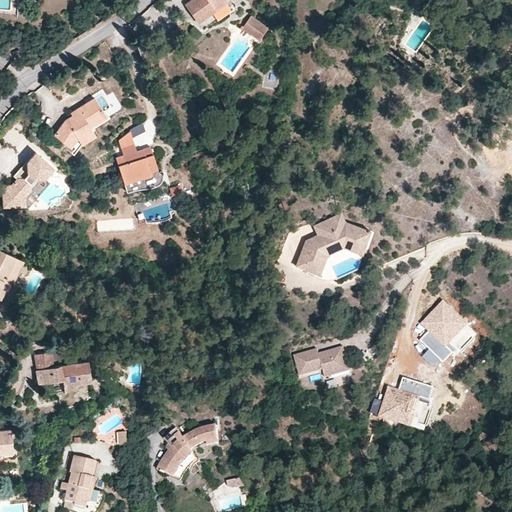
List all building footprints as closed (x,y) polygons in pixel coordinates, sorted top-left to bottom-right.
[(191,0),(186,4),(198,22),(227,2),(225,0),(191,0)] [(250,15),(247,21),(255,27),(250,35),(258,40),(267,27),(250,15)] [(255,27),(247,21),(241,29),(250,35),(255,27)] [(148,33),(134,38),(139,52),(153,47),(148,33)] [(153,47),(139,52),(142,60),(156,55),(153,47)] [(103,112),(94,98),(70,113),(71,115),(66,119),(54,134),(70,147),(77,140),(92,130),(90,128),(106,117),(103,112)] [(77,140),(70,147),(68,151),(73,154),(80,146),(95,136),(92,130),(77,140)] [(119,142),(132,138),(129,131),(118,140),(119,142)] [(136,150),(132,138),(119,142),(124,155),(136,150)] [(159,171),(150,145),(136,150),(124,155),(116,157),(128,193),(163,181),(161,176),(162,176),(162,175),(163,174),(163,173),(162,172),(161,171),(160,171),(159,171)] [(1,184),(3,206),(24,205),(23,195),(29,189),(29,182),(33,177),(39,177),(43,177),(52,167),(37,154),(27,165),(27,172),(23,177),(17,177),(11,184),(1,184)] [(39,183),(39,180),(39,177),(33,177),(29,182),(29,189),(32,189),(34,188),(37,186),(39,183)] [(182,186),(170,189),(172,196),(184,192),(182,186)] [(341,213),(332,217),(335,226),(319,233),(307,237),(296,262),(315,271),(325,248),(343,241),(352,246),(358,237),(365,240),(370,231),(348,221),(345,223),(341,213)] [(335,226),(332,217),(316,223),(319,233),(335,226)] [(325,248),(315,271),(320,273),(328,254),(343,248),(359,255),(365,240),(358,237),(352,246),(343,241),(325,248)] [(0,297),(1,298),(8,282),(5,280),(7,276),(13,279),(23,260),(0,249),(0,297)] [(474,262),(465,256),(457,268),(466,274),(474,262)] [(496,289),(511,269),(511,268),(502,261),(497,268),(484,257),(473,271),(496,289)] [(466,323),(444,304),(425,325),(430,329),(422,339),(445,359),(454,349),(448,344),(466,323)] [(319,355),(317,350),(296,356),(301,375),(325,369),(327,376),(349,370),(343,348),(319,355)] [(50,352),(34,355),(37,369),(35,370),(37,383),(62,379),(64,391),(75,389),(75,384),(91,381),(87,361),(53,367),(50,352)] [(416,428),(424,402),(430,403),(434,388),(404,379),(401,390),(391,388),(382,418),(416,428)] [(219,443),(217,425),(205,427),(200,428),(183,437),(177,428),(165,438),(169,443),(165,447),(168,450),(157,469),(176,474),(186,460),(194,454),(193,450),(202,444),(206,442),(208,446),(219,443)] [(0,455),(12,454),(10,429),(0,430),(0,455)] [(126,432),(118,432),(119,448),(127,447),(126,432)] [(504,439),(497,432),(487,444),(494,450),(504,439)] [(97,462),(74,457),(69,472),(72,473),(69,483),(62,482),(61,489),(67,491),(65,500),(76,502),(75,505),(87,507),(88,501),(91,502),(97,478),(93,477),(97,462)] [(245,486),(240,480),(227,484),(229,489),(233,489),(234,489),(236,489),(245,486)]
